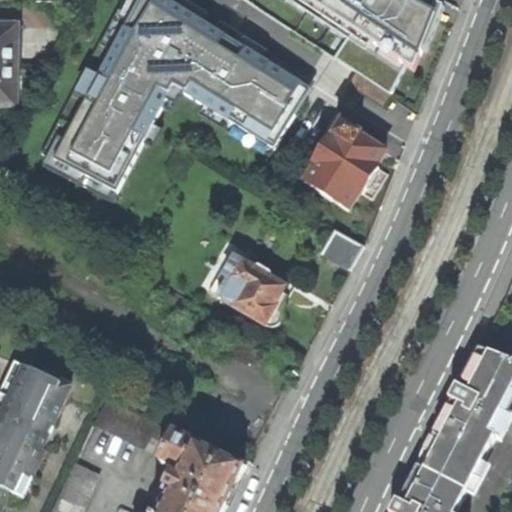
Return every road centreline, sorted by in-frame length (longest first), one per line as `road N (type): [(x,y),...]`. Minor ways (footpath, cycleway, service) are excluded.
road 1 (secondary): [(495,0),(373,299),(269,511)]
road 2 (secondary): [(363,511),(511,196)]
